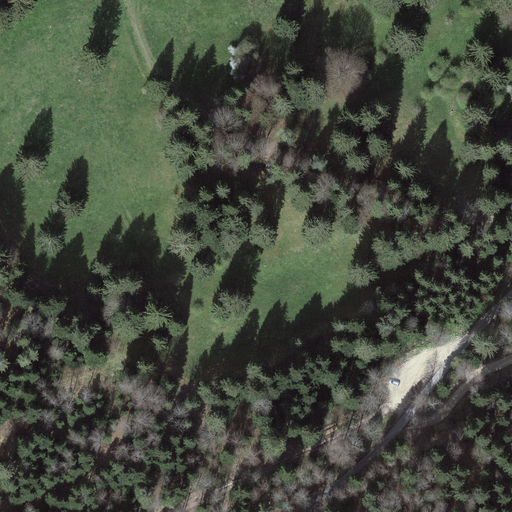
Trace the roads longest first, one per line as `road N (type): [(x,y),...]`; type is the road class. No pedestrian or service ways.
road 1 (unclassified): [(300,511),(384,442),(511,294)]
road 2 (track): [(173,511),(382,412),(417,403)]
road 3 (track): [(401,422),(440,416),(473,378),(511,358)]
